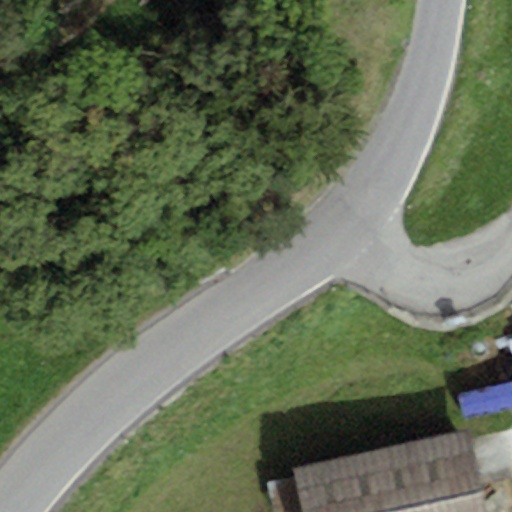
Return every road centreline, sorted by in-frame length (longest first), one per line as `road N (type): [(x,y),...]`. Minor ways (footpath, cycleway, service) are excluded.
road 1 (tertiary): [(441,0),(399,146),(377,187),(341,229),(97,404),(13,511)]
road 2 (track): [(0,52),(51,35),(109,0)]
